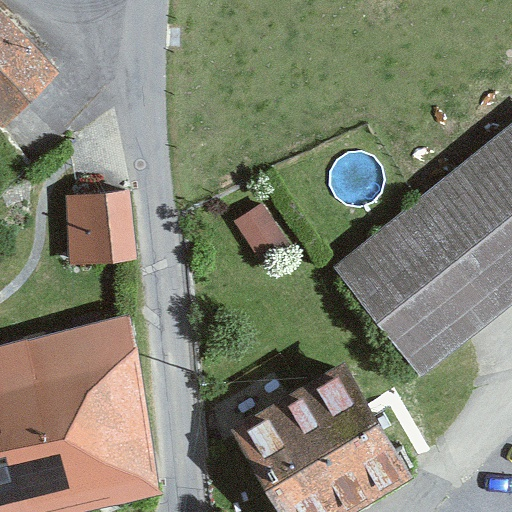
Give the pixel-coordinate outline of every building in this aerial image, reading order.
[(75,63),(15,0),(9,0),(0,9),(0,76),(28,107),(75,63)] [(511,155),(352,283),(439,379),(511,323),(511,155)] [(136,178),(66,184),(72,255),(142,249),(136,178)] [(159,330),(0,367),(0,511),(108,511),(179,494),(159,330)] [(345,511),(434,462),(385,377),(287,432),(332,511),(345,511)]
